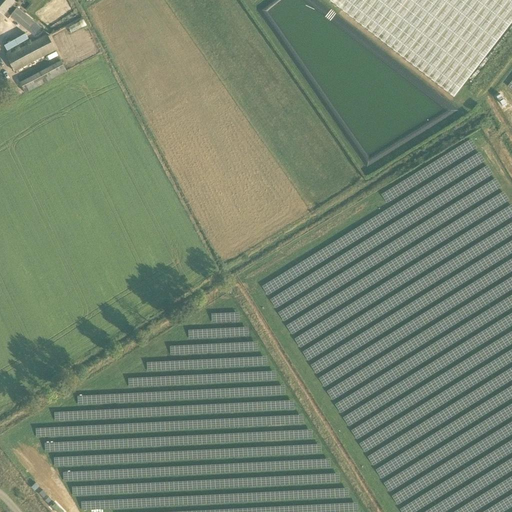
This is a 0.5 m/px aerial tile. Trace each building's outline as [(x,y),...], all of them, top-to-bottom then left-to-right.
[(17,8),(13,4),(15,1),(14,0),(0,0),(0,10),(4,14),(7,11),(12,14),(10,16),(34,35),(41,27),(17,7),(17,8)] [(511,20),(511,0),(330,0),(453,97),(511,20)] [(48,5),(36,14),(47,28),(71,9),(65,1),(53,11),(48,5)] [(55,50),(47,34),(6,56),(14,72),(55,50)] [(20,79),(25,91),(68,73),(63,62),(20,79)]
